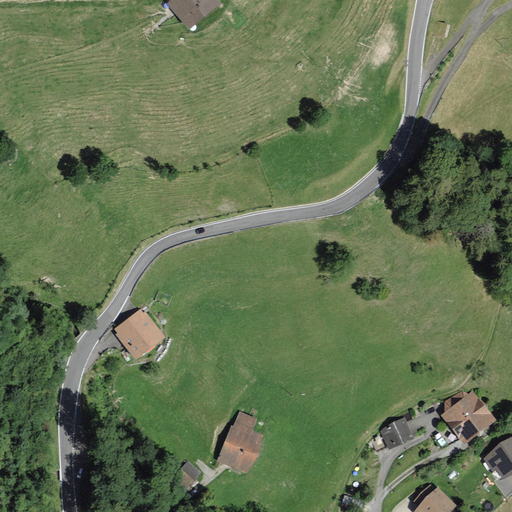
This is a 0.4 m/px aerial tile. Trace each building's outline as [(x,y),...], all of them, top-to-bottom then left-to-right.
[(217,2),(214,0),(173,0),(174,1),(170,4),(188,26),(217,2)] [(143,317),(139,312),(129,319),(118,327),(123,333),(119,335),(126,344),(136,358),(163,338),(146,315),(143,317)] [(495,420),(474,392),(466,398),(462,392),(446,404),(451,411),(445,415),(451,424),(466,443),(474,436),(495,420)] [(254,421),(241,415),(236,427),(232,426),(219,459),(248,471),(261,437),(250,432),(254,421)] [(411,433),(404,420),(382,429),(390,446),(409,438),(408,435),(411,433)] [(511,439),(486,458),(501,479),(511,471),(511,439)] [(199,473),(188,463),(176,476),(186,486),(199,473)] [(448,511),(455,505),(438,489),(415,511),(448,511)]
